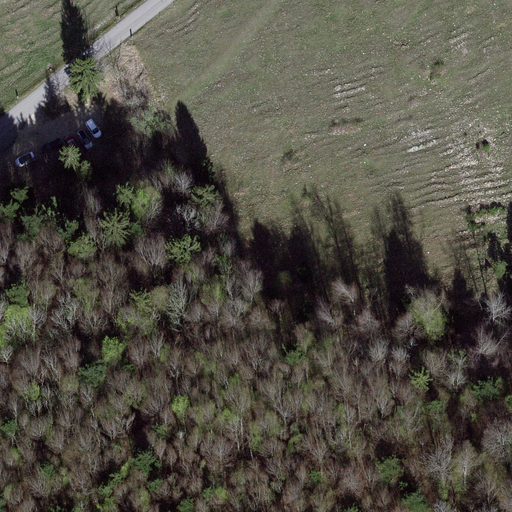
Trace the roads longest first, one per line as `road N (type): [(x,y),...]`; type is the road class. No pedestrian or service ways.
road 1 (track): [(0,379),(210,363),(375,366),(511,356)]
road 2 (unclassified): [(159,0),(0,128)]
